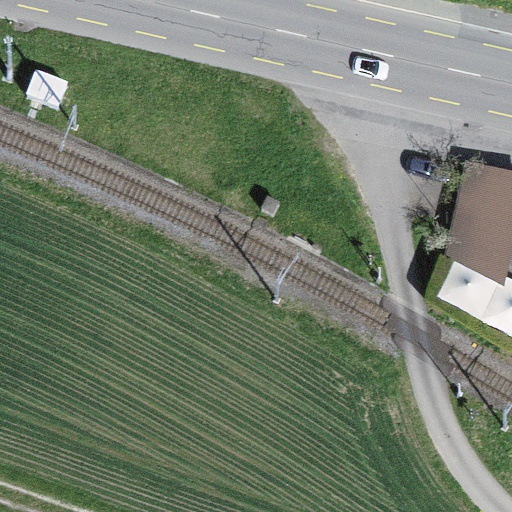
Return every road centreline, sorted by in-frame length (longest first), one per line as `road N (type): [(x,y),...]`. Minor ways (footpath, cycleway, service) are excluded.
road 1 (track): [(362,43),(385,155),(389,249),(430,420),(475,489),(501,511)]
road 2 (primary): [(146,0),(511,77)]
